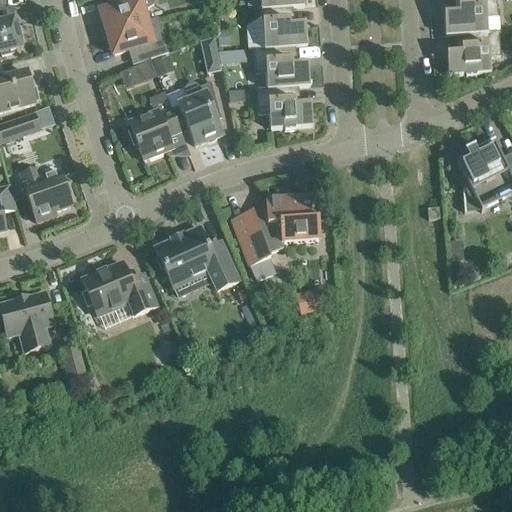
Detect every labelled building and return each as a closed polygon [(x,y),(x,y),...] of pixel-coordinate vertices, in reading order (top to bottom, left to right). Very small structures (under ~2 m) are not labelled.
[(107,36),(158,21),(157,20),(146,24),(143,13),(153,7),(151,0),(126,0),(127,4),(115,7),(116,10),(101,15),(107,36)] [(260,0),(261,12),(289,10),(303,9),(302,0),(260,0)] [(495,0),(457,0),(458,16),(443,17),(445,39),(460,38),(488,36),(488,34),(486,20),(497,19),(495,0)] [(264,52),(291,50),(306,49),(305,28),(290,29),(289,10),(261,12),(264,51),(264,52)] [(158,21),(107,36),(113,57),(129,53),(129,56),(140,53),(143,64),(168,56),(158,21)] [(0,55),(1,55),(1,58),(13,55),(13,52),(21,50),(19,44),(22,43),(19,30),(16,31),(14,22),(2,25),(0,25),(0,55)] [(498,34),(488,34),(488,36),(460,38),(461,56),(446,57),(448,79),(490,76),(489,60),(500,59),(498,34)] [(226,37),(218,38),(219,50),(227,49),(226,37)] [(199,45),(207,77),(221,74),(213,42),(199,45)] [(266,77),(267,91),(267,93),(294,90),(309,89),(308,68),(293,69),(291,50),(264,52),(264,51),(253,52),(255,77),(266,77)] [(227,57),(219,57),(221,69),(227,69),(227,57)] [(169,58),(153,64),(158,79),(174,74),(169,58)] [(149,62),(133,69),(140,85),(155,78),(149,62)] [(0,115),(15,112),(35,107),(26,75),(2,81),(0,71),(0,115)] [(218,114),(213,95),(210,85),(199,90),(197,87),(193,86),(189,86),(186,88),(184,92),(185,96),(188,104),(178,108),(195,148),(204,145),(207,146),(211,145),(215,143),(217,140),(223,138),(214,115),(218,114)] [(296,109),(294,90),(267,93),(267,91),(256,92),(258,117),(269,116),(270,132),(312,129),(311,107),(296,109)] [(242,93),(228,94),(229,105),(243,104),(242,93)] [(180,135),(171,112),(164,95),(149,101),(154,114),(127,125),(131,132),(128,134),(133,148),(136,147),(143,164),(173,152),(168,140),(180,135)] [(34,118),(0,129),(0,146),(39,133),(34,118)] [(467,160),(456,166),(463,180),(458,183),(462,192),(464,215),(465,215),(465,212),(479,211),(481,215),(484,213),(482,209),(499,201),(501,205),(511,199),(511,155),(501,161),(494,147),(475,156),(474,153),(474,152),(474,151),(464,156),(465,157),(467,160)] [(59,175),(43,181),(39,170),(20,177),(24,188),(23,188),(36,225),(43,223),(42,220),(71,209),(69,202),(71,197),(68,189),(64,187),(59,175)] [(14,214),(10,194),(9,189),(0,191),(0,235),(6,234),(2,217),(14,214)] [(283,246),(300,245),(320,243),(318,222),(314,223),(312,199),(265,202),(266,215),(254,220),(252,216),(231,224),(249,270),(270,261),(268,256),(283,251),(283,246)] [(173,292),(174,291),(179,302),(213,286),(216,294),(238,284),(220,245),(208,250),(199,231),(183,238),(182,236),(179,237),(181,241),(174,244),(172,240),(169,242),(170,244),(154,251),(173,292)] [(86,294),(81,296),(87,310),(92,308),(97,320),(129,306),(134,319),(156,310),(151,297),(143,278),(130,284),(122,266),(82,283),(85,291),(86,294)] [(323,289),(294,297),(299,318),(328,310),(323,289)] [(244,292),(237,296),(242,306),(249,303),(244,292)] [(52,328),(49,316),(44,297),(28,301),(28,300),(14,303),(14,305),(0,308),(0,314),(7,340),(19,337),(24,356),(49,349),(44,331),(52,328)] [(87,379),(80,356),(78,346),(60,351),(69,384),(87,379)] [(175,357),(172,363),(176,372),(189,366),(183,353),(175,357)]
